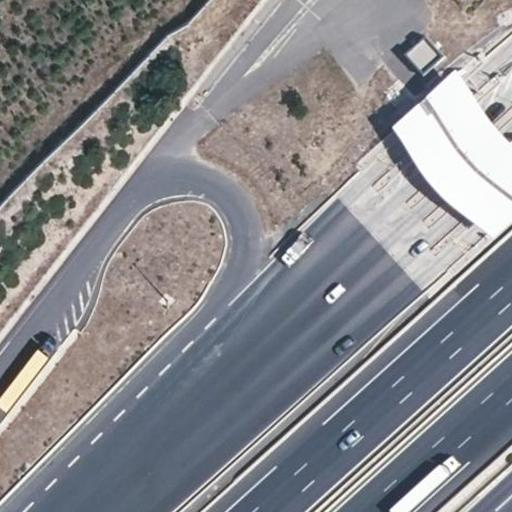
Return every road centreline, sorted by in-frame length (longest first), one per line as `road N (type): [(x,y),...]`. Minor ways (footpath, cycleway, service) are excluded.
road 1 (motorway): [(511,128),(80,511)]
road 2 (motorway): [(511,289),(266,511)]
road 3 (motorway): [(375,511),(511,388)]
